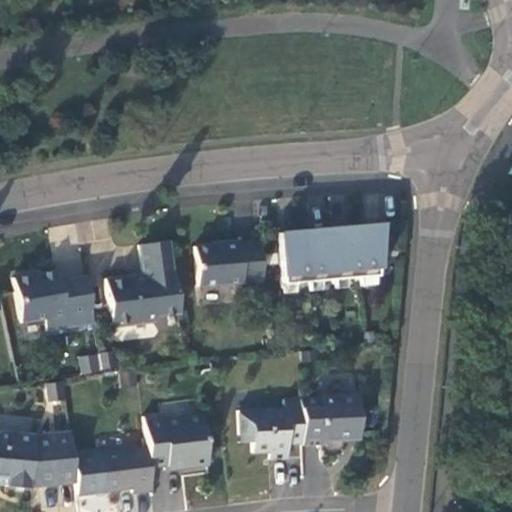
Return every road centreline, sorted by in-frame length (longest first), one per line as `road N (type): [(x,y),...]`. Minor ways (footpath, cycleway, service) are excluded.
road 1 (residential): [(0,209),(156,180),(449,155)]
road 2 (residential): [(449,155),(406,506)]
